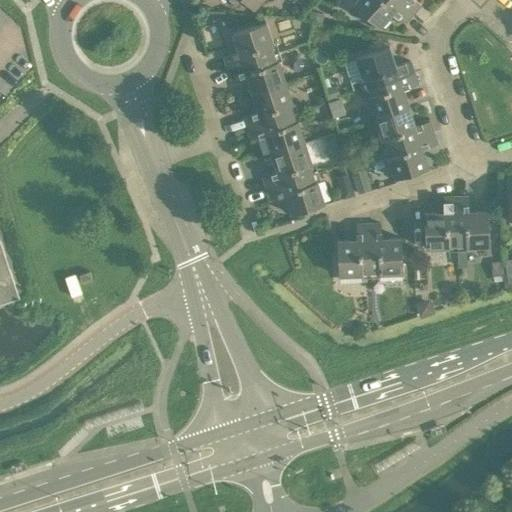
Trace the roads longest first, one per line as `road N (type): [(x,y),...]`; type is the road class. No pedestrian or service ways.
road 1 (primary): [(511,338),(258,419)]
road 2 (primary): [(268,456),(511,368)]
road 3 (primary): [(229,429),(0,502)]
road 4 (unclassified): [(199,285),(128,318),(30,392),(0,404)]
road 5 (unclassified): [(343,511),(511,403)]
road 6 (residential): [(476,170),(433,46),(470,0)]
road 7 (primary): [(92,511),(244,464)]
road 8 (residential): [(330,214),(476,170)]
road 9 (unclassified): [(199,285),(211,381),(229,429)]
road 10 (unclassified): [(258,419),(226,325),(199,285)]
road 11 (unclassified): [(199,285),(148,160)]
